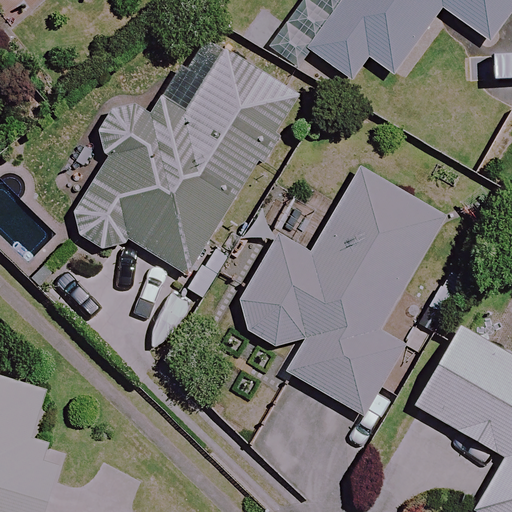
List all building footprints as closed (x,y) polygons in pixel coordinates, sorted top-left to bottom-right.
[(511,12),(511,0),(344,0),(308,52),(352,82),(368,59),(395,77),(441,10),(491,44),(511,12)] [(128,240),(187,276),(297,96),(219,49),(173,124),(144,107),(139,106),(133,105),(127,105),(122,107),(116,109),(111,112),(107,116),(104,121),(101,126),(99,132),(99,137),(99,143),(100,149),(102,154),(106,159),(110,164),(81,211),(80,216),(79,221),(80,226),(82,231),(84,235),(87,239),(90,242),(95,245),(99,247),(104,248),(109,248),(114,247),(118,246),(123,244),(127,241),(128,240)] [(308,346),(291,376),(363,417),(405,344),(381,330),(444,220),(360,172),(312,257),(278,237),(238,307),(250,313),(250,318),(251,322),(252,327),(254,331),(256,334),(259,338),(263,340),(267,343),(271,344),(275,345),(280,346),(284,345),(289,344),(293,342),(297,340),(308,346)] [(511,511),(511,359),(462,330),(417,408),(505,459),(473,511),(511,511)] [(50,396),(0,380),(0,511),(47,511),(65,456),(34,447),(50,396)]
